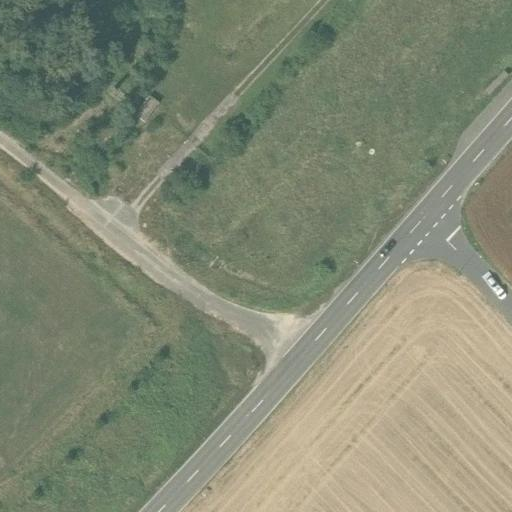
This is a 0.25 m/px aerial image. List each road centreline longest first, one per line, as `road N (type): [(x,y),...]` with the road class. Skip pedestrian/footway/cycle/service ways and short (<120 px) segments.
road 1 (secondary): [(155,511),(417,229)]
road 2 (track): [(317,0),(103,235)]
road 3 (track): [(307,351),(178,294),(103,235)]
road 4 (secondary): [(417,229),(511,121)]
road 5 (track): [(103,235),(0,144)]
road 6 (tertiary): [(511,314),(417,229)]
